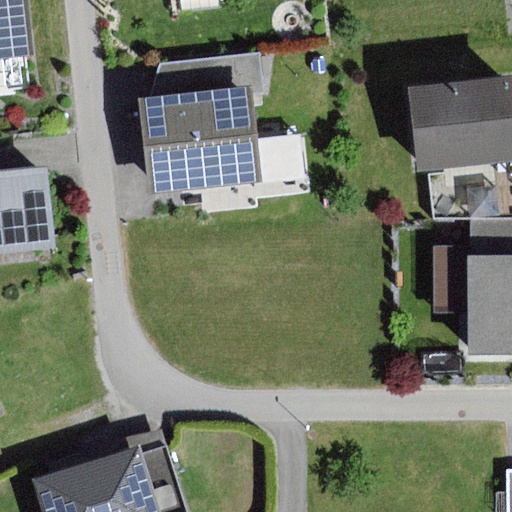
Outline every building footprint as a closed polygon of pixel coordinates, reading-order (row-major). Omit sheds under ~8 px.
[(0,0),(0,92),(29,90),(27,63),(40,62),(33,0),(0,0)] [(152,101),(146,102),(156,199),(268,188),(258,95),(266,95),(263,55),(162,65),(152,101)] [(511,77),(409,88),(417,175),(511,165),(511,77)] [(0,259),(63,253),(54,169),(0,174),(0,259)] [(511,220),(465,221),(466,357),(511,356),(511,220)] [(145,448),(36,483),(45,511),(190,511),(170,449),(148,456),(145,448)]
